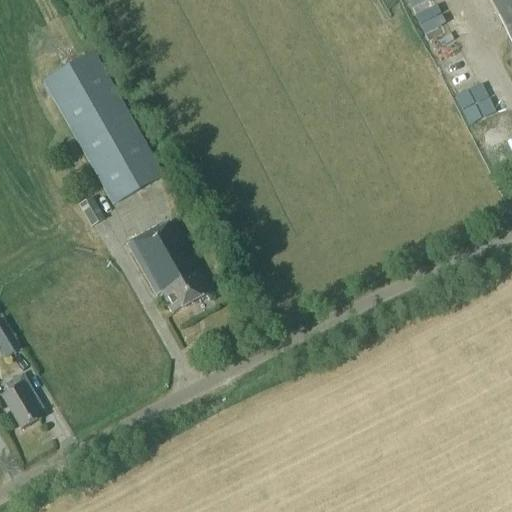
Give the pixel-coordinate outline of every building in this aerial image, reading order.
[(45,9),(40,0),(0,0),(0,45),(8,49),(19,49),(30,46),(38,39),(44,30),(47,20),(45,9)] [(511,0),(488,0),(511,49),(511,0)] [(45,81),(113,204),(162,177),(94,54),(45,81)] [(104,221),(92,199),(79,206),(91,228),(104,221)] [(127,244),(157,298),(160,296),(171,315),(210,293),(201,278),(204,276),(173,221),(158,230),(157,227),(127,244)] [(0,321),(0,351),(5,361),(21,351),(3,320),(0,321)] [(34,411),(40,407),(23,376),(5,386),(9,393),(1,398),(21,431),(40,420),(34,411)]
